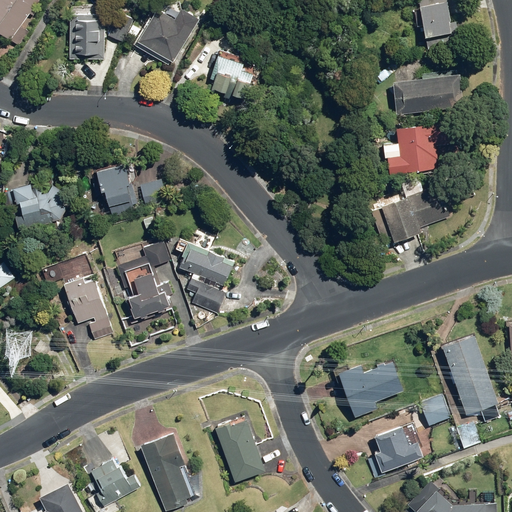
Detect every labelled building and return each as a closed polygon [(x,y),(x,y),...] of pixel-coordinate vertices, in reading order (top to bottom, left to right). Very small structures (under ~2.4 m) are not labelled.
[(40,0),(0,0),(0,26),(13,37),(40,0)] [(451,0),(423,0),(430,34),(457,29),(451,0)] [(108,5),(75,4),(73,57),(106,58),(108,5)] [(136,15),(121,9),(111,35),(126,41),(136,15)] [(172,21),(156,11),(136,43),(170,65),(198,21),(180,10),(172,21)] [(244,65),(220,57),(211,81),(216,83),(213,90),(246,101),(254,77),(242,72),(244,65)] [(380,73),(385,80),(405,66),(400,59),(380,73)] [(462,72),(396,79),(400,112),(466,105),(462,72)] [(458,140),(455,119),(401,125),(404,154),(390,155),(392,173),(441,168),(438,142),(458,140)] [(139,208),(128,164),(102,170),(113,215),(139,208)] [(165,179),(141,184),(146,207),(170,202),(165,179)] [(14,189),(23,228),(63,218),(77,196),(56,183),(51,193),(45,194),(42,182),(14,189)] [(441,219),(429,187),(386,203),(399,239),(424,230),(422,225),(441,219)] [(156,215),(144,218),(147,230),(159,226),(156,215)] [(119,264),(137,317),(171,305),(157,264),(174,258),(167,239),(145,246),(148,254),(119,264)] [(238,260),(192,241),(182,266),(196,272),(190,287),(199,291),(195,301),(217,310),(238,260)] [(0,288),(16,278),(4,261),(0,263),(0,288)] [(99,272),(69,281),(81,321),(91,318),(96,337),(117,331),(99,272)] [(500,401),(477,330),(446,340),(468,411),(484,406),(498,402),(500,401)] [(379,396),(407,385),(396,358),(369,368),(367,362),(342,371),(359,414),(382,405),(379,396)] [(450,412),(444,393),(423,400),(429,419),(450,412)] [(488,419),(502,414),(498,402),(484,406),(488,419)] [(249,414),(219,424),(238,478),(268,467),(249,414)] [(482,439),(475,419),(459,424),(466,445),(482,439)] [(385,468),(426,454),(421,439),(412,442),(406,422),(378,432),(383,447),(379,449),(385,468)] [(178,429),(144,441),(168,508),(197,498),(184,462),(189,460),(178,429)] [(101,490),(107,502),(142,484),(136,472),(127,477),(115,455),(94,466),(105,488),(101,490)] [(37,511),(86,511),(70,479),(43,493),(49,506),(37,511)] [(410,502),(421,511),(499,511),(499,501),(455,501),(430,479),(410,502)]
